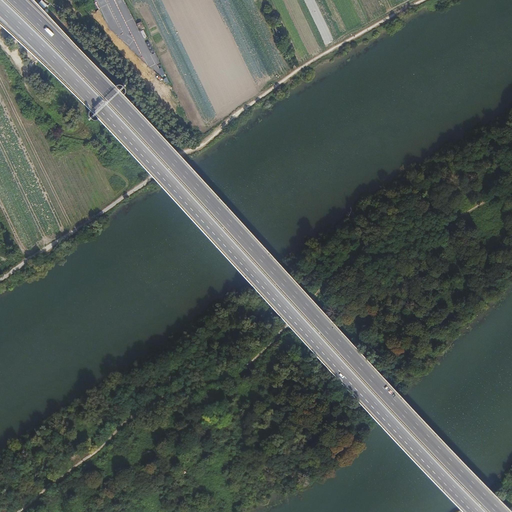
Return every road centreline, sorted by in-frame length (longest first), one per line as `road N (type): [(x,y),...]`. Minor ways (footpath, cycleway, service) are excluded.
road 1 (motorway): [(500,511),(16,0)]
road 2 (motorway): [(0,9),(477,511)]
